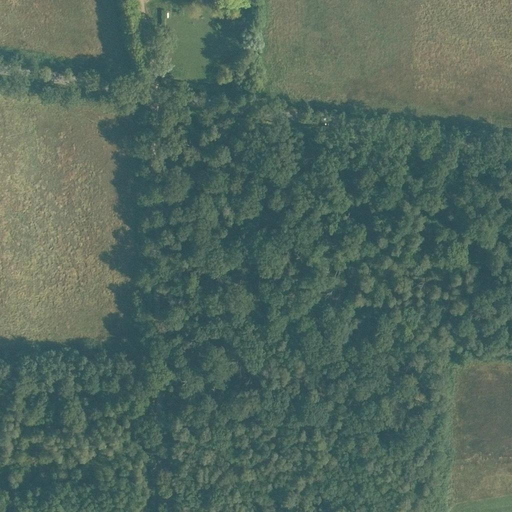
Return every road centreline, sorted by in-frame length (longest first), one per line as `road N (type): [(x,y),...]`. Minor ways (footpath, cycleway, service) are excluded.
road 1 (unclassified): [(511,148),(0,68)]
road 2 (track): [(127,0),(145,92),(149,385)]
road 3 (track): [(149,385),(157,511)]
